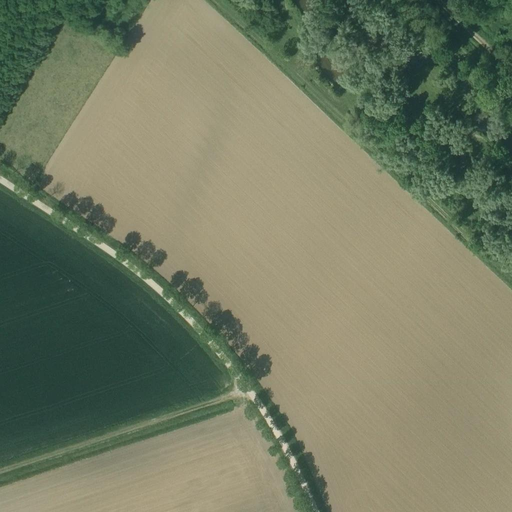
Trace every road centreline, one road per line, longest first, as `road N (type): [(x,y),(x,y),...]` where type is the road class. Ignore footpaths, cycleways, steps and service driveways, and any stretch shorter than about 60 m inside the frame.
road 1 (unclassified): [(316,511),(264,411),(187,315),(101,245),(0,179)]
road 2 (track): [(0,473),(249,391)]
